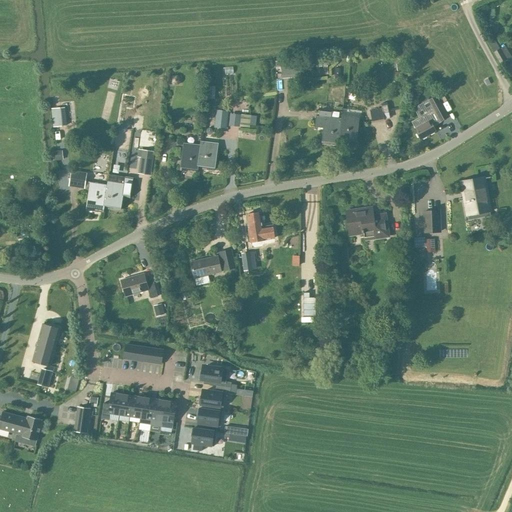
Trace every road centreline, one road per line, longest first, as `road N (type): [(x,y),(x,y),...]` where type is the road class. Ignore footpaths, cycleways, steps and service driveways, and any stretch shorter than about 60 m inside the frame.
road 1 (unclassified): [(76,266),(232,195),(408,165),(511,106)]
road 2 (residential): [(76,266),(94,372),(165,384)]
